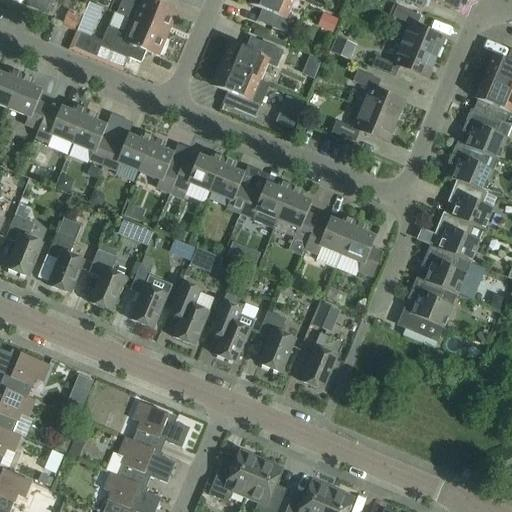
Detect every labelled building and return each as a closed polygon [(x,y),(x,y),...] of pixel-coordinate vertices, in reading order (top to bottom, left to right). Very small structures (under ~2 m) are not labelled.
[(27,0),(25,7),(47,16),(53,0),(27,0)] [(153,0),(128,0),(131,4),(139,7),(133,21),(164,34),(167,26),(171,25),(175,17),(173,12),(152,4),(153,0)] [(294,0),(251,0),(249,6),(260,10),(255,22),(290,36),(297,19),(288,16),(294,0)] [(459,0),(399,0),(423,10),(426,0),(429,0),(455,11),(459,0)] [(55,1),(50,16),(63,21),(68,6),(55,1)] [(402,46),(435,59),(443,39),(415,27),(420,17),(397,7),(392,18),(410,26),(402,46)] [(317,28),(332,34),(338,20),(323,14),(317,28)] [(164,34),(133,21),(118,15),(112,29),(106,30),(101,43),(80,34),(73,51),(122,71),(127,58),(141,64),(146,53),(155,56),(159,55),(162,46),(161,42),(164,34)] [(223,66),(260,82),(267,66),(276,69),(283,52),(250,38),(245,50),(232,45),(223,66)] [(347,62),(353,47),(334,40),(328,54),(347,62)] [(426,80),(435,59),(402,46),(393,66),(376,58),(371,69),(394,78),(398,68),(426,80)] [(511,90),(511,64),(493,57),(484,79),(511,90)] [(260,82),(223,66),(214,88),(238,98),(233,110),(255,119),(262,102),(253,98),(260,82)] [(0,107),(7,110),(21,77),(9,72),(7,78),(0,74),(0,107)] [(362,110),(395,124),(403,103),(376,92),(380,82),(357,72),(352,83),(370,90),(362,110)] [(24,126),(38,132),(48,107),(37,103),(42,92),(31,87),(33,82),(21,77),(7,110),(27,119),(24,126)] [(470,111),(495,121),(511,128),(511,90),(484,79),(470,111)] [(314,104),(307,101),(304,108),(311,111),(314,104)] [(52,137),(72,146),(85,112),(74,107),(71,113),(60,108),(59,112),(48,107),(38,132),(35,139),(49,145),(52,137)] [(395,124),(362,110),(354,130),(336,123),(331,134),(354,143),(359,133),(387,144),(395,124)] [(465,148),(497,161),(511,128),(495,121),(470,111),(461,134),(469,137),(465,148)] [(102,167),(122,119),(111,115),(106,127),(95,123),(97,117),(85,112),(72,146),(91,154),(88,161),(102,167)] [(122,119),(102,167),(116,173),(119,165),(139,173),(153,140),(141,135),(139,141),(128,136),(133,124),(122,119)] [(164,145),(153,140),(139,173),(159,182),(155,189),(169,195),(172,188),(183,163),(188,149),(178,144),(173,155),(162,150),(164,145)] [(451,180),(456,182),(484,193),(497,161),(465,148),(456,144),(447,166),(456,169),(451,180)] [(209,194),(223,160),(211,156),(209,161),(198,157),(193,167),(183,163),(172,188),(186,193),(189,186),(209,194)] [(226,210),(240,215),(257,173),(246,168),(243,175),(232,171),(235,165),(223,160),(209,194),(229,202),(226,210)] [(96,180),(100,170),(90,167),(86,176),(96,180)] [(257,173),(240,215),(273,229),(290,188),(279,183),(276,189),(265,184),(268,177),(257,173)] [(451,218),(473,227),(483,231),(492,210),(482,205),(487,194),(484,193),(456,182),(447,204),(455,207),(451,218)] [(307,243),(314,226),(317,219),(306,214),(311,203),(300,199),(302,193),(290,188),(273,229),(307,243)] [(473,227),(451,218),(442,214),(433,236),(421,231),(416,242),(429,247),(460,259),(470,264),(483,231),(473,227)] [(27,279),(41,244),(27,239),(32,225),(14,218),(5,240),(16,244),(5,270),(27,279)] [(321,249),(341,257),(354,224),(343,219),(341,224),(329,220),(325,230),(314,226),(307,243),(304,251),(318,256),(321,249)] [(366,228),(354,224),(341,257),(360,265),(357,273),(372,279),(382,254),(371,249),(375,238),(364,234),(366,228)] [(188,244),(191,236),(180,232),(177,240),(188,244)] [(69,255),(74,242),(55,234),(46,257),(57,261),(47,287),(69,296),(83,261),(69,255)] [(195,250),(184,246),(179,258),(190,263),(195,250)] [(428,272),(424,283),(456,296),(465,275),(455,270),(460,259),(429,247),(420,269),(428,272)] [(259,254),(250,251),(244,265),(254,269),(259,254)] [(125,278),(110,272),(115,259),(97,252),(88,274),(99,278),(88,304),(110,313),(125,278)] [(152,330),(167,296),(145,287),(150,273),(139,269),(129,291),(141,295),(130,321),(152,330)] [(456,296),(424,283),(416,279),(396,326),(437,343),(456,296)] [(183,280),(168,316),(179,321),(171,338),(194,348),(205,321),(212,324),(215,316),(194,307),(199,294),(192,291),(194,285),(183,280)] [(317,281),(313,291),(328,296),(332,286),(317,281)] [(509,302),(500,298),(496,308),(505,312),(509,302)] [(212,326),(223,331),(213,356),(235,365),(250,330),(235,324),(241,311),(222,303),(212,326)] [(340,312),(320,303),(311,325),(331,334),(340,312)] [(294,340),(280,334),(286,321),(267,313),(257,335),(269,340),(258,365),(280,375),(294,340)] [(321,351),(327,338),(319,335),(299,383),(322,392),(336,357),(321,351)] [(0,384),(0,388),(27,399),(34,381),(42,384),(49,367),(11,351),(10,355),(0,351),(0,374),(3,376),(0,384)] [(27,399),(0,388),(0,429),(12,434),(20,416),(27,419),(34,402),(27,399)] [(139,424),(132,443),(160,454),(164,443),(181,450),(189,429),(175,424),(177,419),(139,404),(132,421),(139,424)] [(0,463),(5,451),(13,454),(20,437),(12,434),(0,429),(0,463)] [(78,459),(85,444),(74,439),(67,455),(78,459)] [(162,455),(160,454),(132,443),(124,440),(118,456),(125,459),(117,478),(145,489),(150,478),(166,485),(175,465),(160,459),(162,455)] [(244,499),(260,460),(239,452),(229,474),(219,470),(208,496),(227,504),(232,494),(244,499)] [(260,460),(244,499),(257,504),(253,511),(276,511),(283,496),(273,492),(282,469),(260,460)] [(0,511),(2,511),(10,511),(17,497),(24,500),(31,483),(0,469),(0,511)] [(49,489),(52,480),(41,475),(37,484),(49,489)] [(103,511),(155,511),(160,500),(146,494),(147,490),(145,489),(117,478),(110,475),(103,491),(110,494),(103,511)] [(323,511),(332,490),(311,481),(301,504),(291,499),(285,511),(323,511)] [(348,511),(354,499),(332,490),(323,511),(348,511)]
